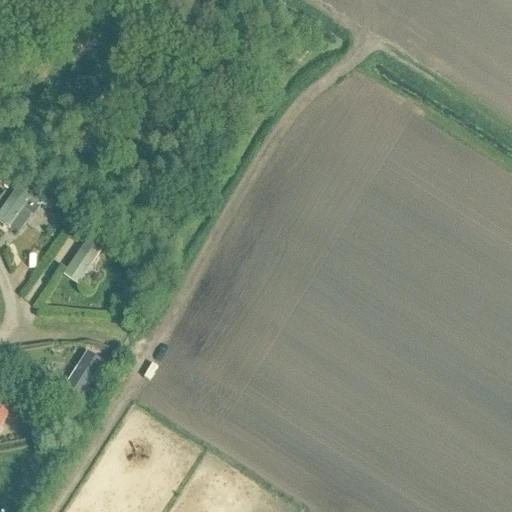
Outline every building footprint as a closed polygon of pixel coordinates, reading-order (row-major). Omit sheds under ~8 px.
[(0,197),(19,171),(0,158),(0,197)] [(19,171),(0,197),(0,252),(2,258),(14,294),(16,302),(80,209),(19,171)] [(56,281),(73,292),(102,246),(85,235),(56,281)] [(1,348),(1,384),(74,430),(119,355),(93,344),(75,341),(56,341),(42,341),(28,343),(14,345),(1,348)] [(0,455),(67,442),(74,430),(1,384),(1,348),(0,348),(0,455)]
